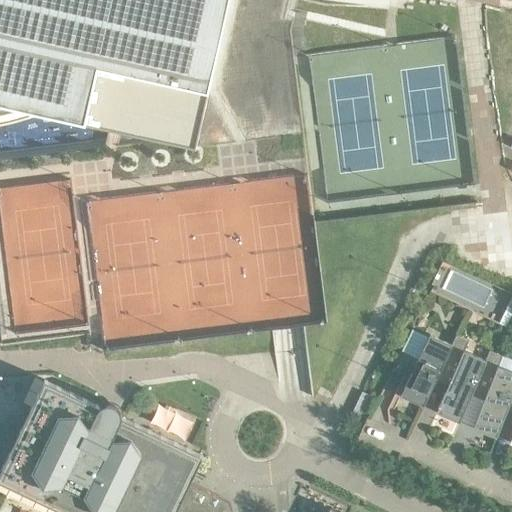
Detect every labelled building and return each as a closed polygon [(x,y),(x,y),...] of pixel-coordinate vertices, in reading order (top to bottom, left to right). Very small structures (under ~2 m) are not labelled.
[(0,0),(0,115),(3,114),(13,112),(24,109),(41,113),(45,114),(61,117),(114,130),(139,135),(145,137),(158,140),(104,146),(0,158),(0,345),(0,346),(58,338),(88,335),(100,333),(102,350),(206,337),(271,329),(273,329),(287,327),(302,325),(304,325),(326,322),(322,288),(320,272),(314,222),(308,174),(299,107),(294,66),(293,58),(290,31),(295,9),(297,0),(0,0)] [(511,312),(511,301),(509,301),(498,323),(505,327),(511,312)] [(423,406),(436,379),(452,345),(450,344),(411,325),(391,368),(408,376),(402,388),(401,392),(403,397),(411,400),(411,401),(423,406)] [(459,423),(471,395),(486,360),(484,359),(463,350),(468,340),(455,335),(450,344),(452,345),(436,379),(448,384),(438,406),(439,406),(437,409),(439,414),(447,417),(459,423)] [(496,438),(507,410),(511,397),(511,370),(498,365),(502,355),(488,350),(484,359),(486,360),(471,395),(483,400),(475,421),(474,425),(475,429),(484,433),(496,438)] [(335,511),(329,509),(327,511),(209,511),(210,511),(208,511),(207,510),(205,510),(203,510),(201,510),(195,507),(190,494),(185,491),(202,455),(120,416),(118,422),(97,412),(100,406),(44,379),(0,470),(0,481),(64,511),(335,511)] [(155,428),(191,443),(201,418),(165,403),(155,428)]
